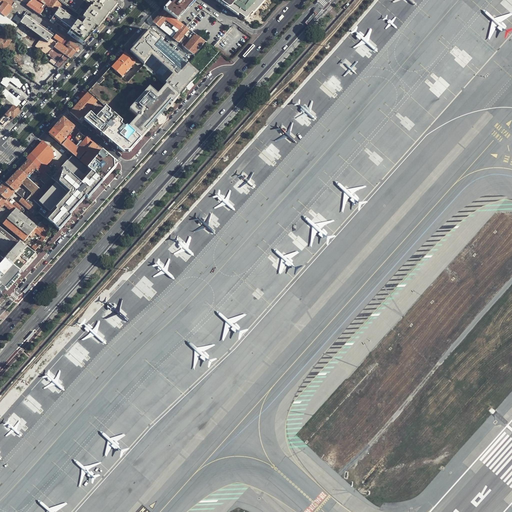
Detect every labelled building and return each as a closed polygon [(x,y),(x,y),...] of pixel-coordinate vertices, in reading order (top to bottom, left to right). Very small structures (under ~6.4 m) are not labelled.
[(14,4),(7,0),(0,0),(0,6),(0,7),(0,14),(4,17),(14,4)] [(31,0),(27,6),(41,16),(43,13),(43,12),(41,11),(45,6),(55,13),(60,5),(53,0),(31,0)] [(54,0),(61,5),(95,29),(105,17),(114,5),(113,4),(114,2),(111,0),(54,0)] [(172,0),(171,1),(163,10),(164,11),(176,20),(194,1),(192,0),(172,0)] [(213,0),(240,18),(250,17),(254,13),(265,0),(243,0),(213,0)] [(88,37),(95,29),(61,5),(49,22),(53,24),(54,23),(67,32),(66,33),(81,44),(88,37)] [(176,20),(164,11),(156,19),(153,23),(157,26),(158,27),(163,22),(164,23),(160,28),(168,34),(172,29),(178,21),(176,20)] [(0,24),(12,32),(17,26),(4,17),(0,14),(0,24)] [(25,16),(20,24),(42,40),(47,44),(51,39),(53,36),(25,16)] [(184,26),(178,21),(172,29),(177,33),(184,26)] [(185,33),(189,36),(193,32),(184,26),(177,33),(173,38),(178,42),(185,33)] [(145,36),(140,43),(179,76),(188,65),(151,31),(150,31),(145,36)] [(193,32),(189,36),(192,39),(185,48),(194,55),(205,41),(193,32)] [(61,43),(64,38),(58,34),(54,39),(55,40),(58,43),(60,44),(60,43),(61,43)] [(69,42),(71,40),(65,37),(64,38),(61,43),(60,43),(60,44),(58,43),(57,44),(67,51),(69,48),(67,46),(69,42)] [(0,48),(4,51),(11,42),(6,38),(3,41),(0,39),(0,48)] [(64,55),(68,58),(73,53),(77,48),(69,42),(67,46),(69,48),(67,51),(57,44),(51,39),(47,44),(63,56),(64,55)] [(45,60),(58,69),(68,58),(64,55),(63,56),(47,44),(42,40),(40,43),(49,51),(50,52),(45,60)] [(129,54),(143,65),(179,97),(190,85),(179,76),(140,43),(134,49),(129,54)] [(200,60),(211,46),(207,43),(196,56),(200,60)] [(218,52),(211,46),(200,60),(196,56),(188,65),(179,76),(190,85),(197,78),(218,52)] [(121,58),(112,68),(128,82),(143,65),(129,54),(127,52),(121,58)] [(112,68),(111,68),(100,80),(88,92),(99,102),(104,106),(142,139),(149,131),(151,129),(150,127),(160,116),(171,104),(172,105),(179,97),(143,65),(128,82),(112,68)] [(7,87),(10,81),(20,88),(23,83),(13,76),(12,78),(6,74),(1,83),(7,87)] [(99,102),(88,92),(83,98),(74,108),(70,112),(78,119),(80,121),(83,118),(84,119),(90,112),(99,102)] [(14,118),(20,111),(12,105),(0,119),(0,123),(1,124),(2,126),(6,122),(8,119),(11,121),(14,118)] [(130,152),(142,139),(104,106),(95,116),(90,112),(84,119),(124,153),(126,152),(130,152)] [(59,144),(74,128),(63,119),(56,127),(49,134),(57,141),(59,144)] [(53,146),(45,139),(39,145),(37,147),(48,156),(53,151),(56,149),(53,146)] [(37,147),(31,154),(41,164),(48,156),(37,147)] [(63,166),(54,175),(45,184),(42,187),(40,189),(36,193),(25,183),(24,185),(35,194),(28,201),(33,206),(32,207),(36,210),(58,231),(72,216),(70,215),(78,206),(86,197),(88,199),(103,181),(88,168),(65,149),(56,160),(63,166)] [(48,156),(41,164),(45,167),(50,162),(54,157),(53,151),(48,156)] [(102,152),(88,168),(103,181),(115,168),(115,165),(115,162),(102,152)] [(41,164),(31,154),(26,159),(28,161),(24,166),(20,170),(27,177),(35,169),(44,177),(50,172),(45,167),(41,164)] [(50,162),(45,167),(50,172),(54,175),(63,166),(56,160),(52,164),(50,162)] [(7,185),(15,192),(28,179),(27,178),(27,177),(20,170),(12,179),(7,185)] [(54,175),(50,172),(44,177),(41,181),(45,184),(54,175)] [(28,179),(15,192),(16,193),(24,185),(25,183),(29,180),(28,179)] [(36,193),(40,189),(35,184),(29,180),(25,183),(36,193)] [(7,201),(15,192),(7,185),(5,184),(1,188),(0,188),(0,196),(7,201)] [(23,196),(22,198),(23,199),(32,207),(33,206),(28,201),(23,196)] [(32,207),(23,199),(20,202),(33,213),(36,210),(32,207)] [(13,206),(7,201),(4,205),(9,210),(0,220),(4,224),(17,209),(13,206)] [(13,206),(17,209),(37,227),(39,229),(42,225),(30,214),(30,215),(25,211),(16,203),(13,206)] [(0,220),(9,210),(4,205),(0,208),(0,220)] [(37,227),(17,209),(4,224),(25,242),(29,236),(34,231),(37,227)] [(19,243),(0,226),(0,256),(4,260),(19,243)] [(39,229),(37,227),(34,231),(37,234),(43,239),(40,241),(39,240),(35,245),(33,248),(36,250),(48,236),(45,233),(41,229),(39,229)] [(36,256),(19,243),(4,260),(20,273),(28,264),(36,256)] [(0,256),(0,295),(6,289),(13,281),(20,273),(4,260),(0,256)]
